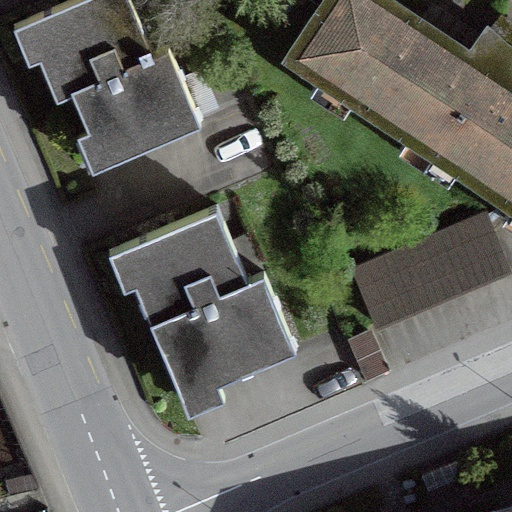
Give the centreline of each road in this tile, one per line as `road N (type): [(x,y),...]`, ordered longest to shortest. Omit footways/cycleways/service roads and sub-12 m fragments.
road 1 (residential): [(511,376),(180,511)]
road 2 (tertiary): [(0,232),(115,511)]
